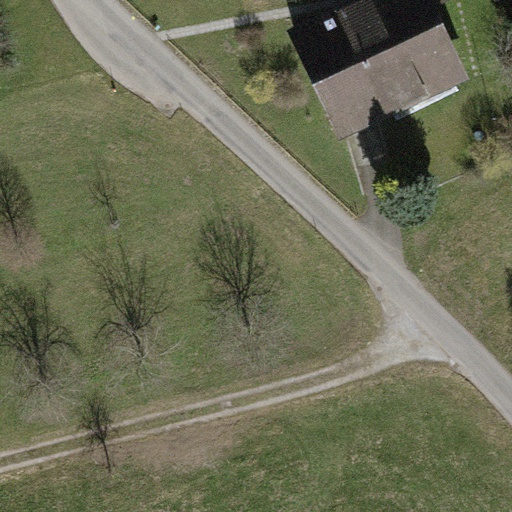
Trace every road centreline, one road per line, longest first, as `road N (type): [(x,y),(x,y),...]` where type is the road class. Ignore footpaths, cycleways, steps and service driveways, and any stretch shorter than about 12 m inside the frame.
road 1 (residential): [(511,401),(444,326),(94,0)]
road 2 (track): [(444,326),(341,376),(0,464)]
